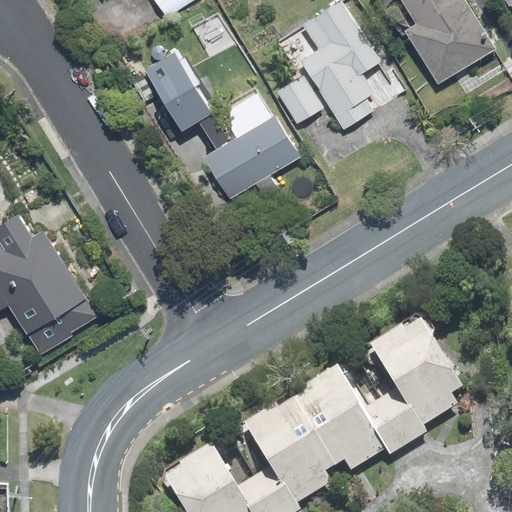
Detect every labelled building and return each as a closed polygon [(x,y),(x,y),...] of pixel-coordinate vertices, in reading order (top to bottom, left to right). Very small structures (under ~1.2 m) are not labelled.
[(189,0),(154,0),(164,15),(189,0)] [(488,43),(460,0),(406,0),(422,26),(410,34),(436,75),(488,43)] [(367,59),(336,10),(289,39),(342,125),(370,108),(355,84),(361,79),(354,67),(367,59)] [(180,44),(150,62),(188,125),(218,107),(180,44)] [(321,109),(302,78),(280,92),(299,123),(321,109)] [(294,153),(273,120),(209,160),(229,193),(294,153)] [(13,213),(0,221),(0,303),(5,300),(35,347),(91,312),(41,231),(29,239),(13,213)] [(208,454),(166,480),(186,511),(283,511),(460,399),(412,325),(369,353),(394,393),(359,415),(334,377),(245,433),(270,472),(234,495),(208,454)]
